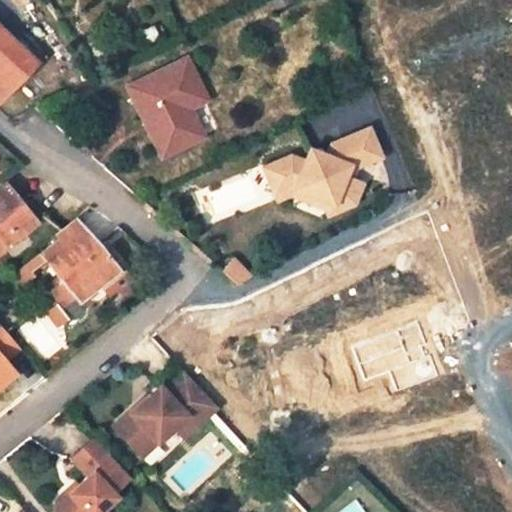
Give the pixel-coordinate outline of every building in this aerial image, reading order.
[(0,99),(35,62),(0,27),(0,99)] [(130,42),(121,37),(114,50),(123,54),(130,42)] [(162,68),(103,97),(121,136),(127,133),(131,143),(125,145),(136,169),(179,148),(165,119),(159,105),(176,97),(162,68)] [(176,97),(159,105),(165,119),(183,111),(176,97)] [(255,167),(266,193),(282,187),(290,191),(316,202),(325,198),(330,211),(344,206),(352,186),(341,181),(346,169),(372,160),(362,131),(324,146),(319,157),(302,149),(296,162),(283,156),(255,167)] [(6,183),(0,187),(0,250),(37,221),(19,199),(6,183)] [(266,193),(268,199),(290,191),(282,187),(266,193)] [(316,202),(321,215),(330,211),(325,198),(316,202)] [(61,280),(47,292),(55,302),(67,319),(82,308),(81,305),(78,301),(117,270),(102,252),(96,245),(88,235),(75,220),(56,235),(60,239),(40,254),(61,280)] [(109,247),(103,240),(96,245),(102,252),(107,248),(109,247)] [(78,301),(81,305),(125,271),(107,248),(102,252),(117,270),(78,301)] [(217,273),(232,287),(245,280),(227,263),(217,273)] [(237,341),(288,424),(302,415),(314,434),(377,395),(314,293),(237,341)] [(67,319),(55,302),(44,311),(57,327),(67,319)] [(0,382),(13,373),(3,361),(18,348),(0,325),(0,382)] [(162,393),(158,389),(113,431),(139,459),(185,417),(196,428),(215,410),(182,375),(162,393)] [(127,478),(93,441),(71,462),(87,480),(70,496),(67,493),(55,504),(52,511),(96,511),(113,497),(110,494),(127,478)]
